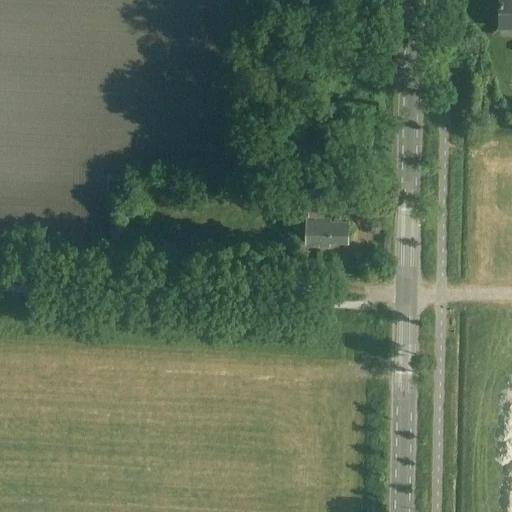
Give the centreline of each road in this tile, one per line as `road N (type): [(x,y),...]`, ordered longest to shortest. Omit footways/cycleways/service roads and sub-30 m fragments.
road 1 (tertiary): [(401,511),(411,0)]
road 2 (track): [(0,269),(405,298)]
